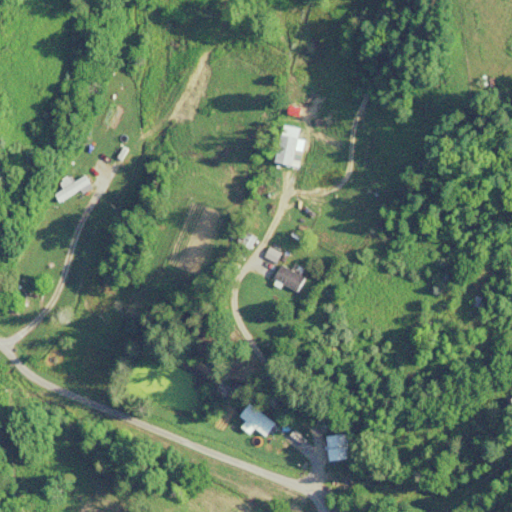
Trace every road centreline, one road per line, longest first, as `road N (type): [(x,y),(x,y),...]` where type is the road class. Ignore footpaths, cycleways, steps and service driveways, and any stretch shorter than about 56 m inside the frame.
road 1 (residential): [(310,489),(0,341)]
road 2 (residential): [(310,489),(439,484),(511,457)]
